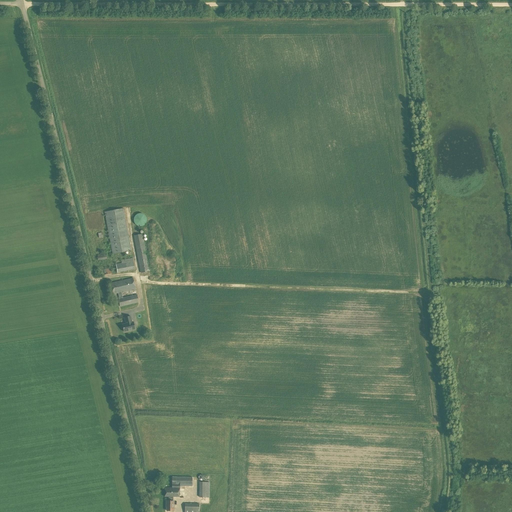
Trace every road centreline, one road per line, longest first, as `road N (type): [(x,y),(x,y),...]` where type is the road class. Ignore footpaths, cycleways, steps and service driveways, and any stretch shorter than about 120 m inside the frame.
road 1 (unclassified): [(147,511),(21,3)]
road 2 (track): [(21,3),(511,5)]
